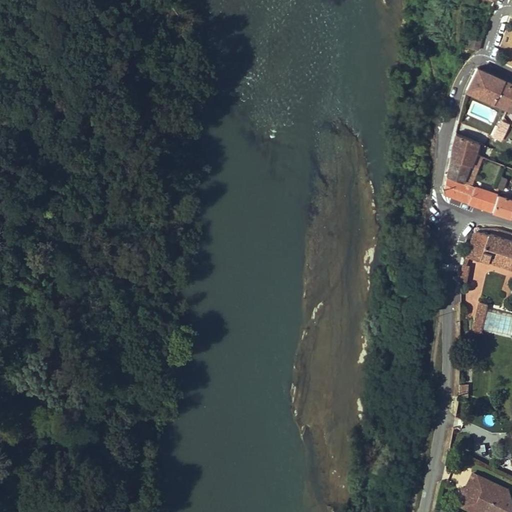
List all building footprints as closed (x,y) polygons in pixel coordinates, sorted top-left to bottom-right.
[(481,39),(470,35),(466,46),(478,49),(481,39)] [(493,102),(504,79),(477,67),(466,89),(493,102)] [(485,145),(478,141),(460,134),(463,125),(457,122),(457,123),(455,132),(451,145),(473,153),(481,156),(485,145)] [(451,145),(450,157),(469,164),(473,153),(451,145)] [(491,210),(497,194),(494,192),(474,186),(471,184),(482,157),(481,156),(473,153),(469,164),(450,157),(446,174),(442,192),(467,201),(491,210)] [(509,172),(504,170),(499,182),(497,187),(502,189),(509,172)] [(509,216),(511,206),(511,198),(510,198),(511,195),(503,192),(502,195),(497,194),(491,210),(509,216)] [(511,267),(511,240),(490,233),(490,234),(478,230),(474,232),(467,255),(469,256),(481,260),(482,257),(511,267)] [(467,282),(470,264),(467,264),(464,263),(461,281),(467,282)] [(481,330),(487,303),(479,301),(473,329),(481,330)] [(511,313),(506,313),(502,332),(511,333),(511,313)] [(483,490),(488,479),(474,472),(466,488),(480,495),(484,494),(483,490)] [(511,498),(509,489),(504,491),(503,487),(503,486),(488,479),(483,490),(484,494),(480,495),(466,488),(463,486),(458,497),(466,500),(463,506),(475,511),(482,510),(482,511),(497,511),(499,510),(511,505),(511,498)]
